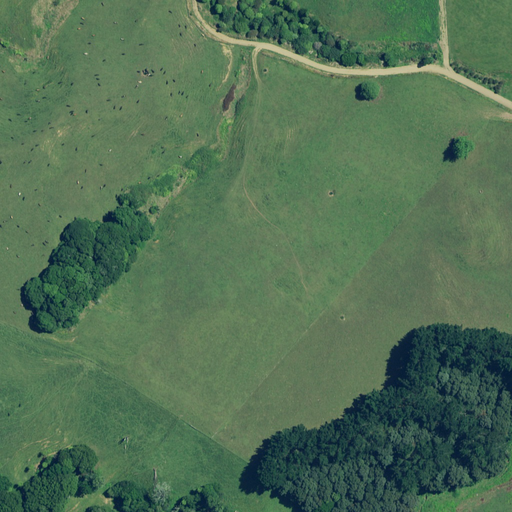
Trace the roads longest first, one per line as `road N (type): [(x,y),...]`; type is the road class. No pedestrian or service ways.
road 1 (track): [(450,73),(332,70),(213,32),(194,0)]
road 2 (track): [(443,0),(450,73),(511,104)]
